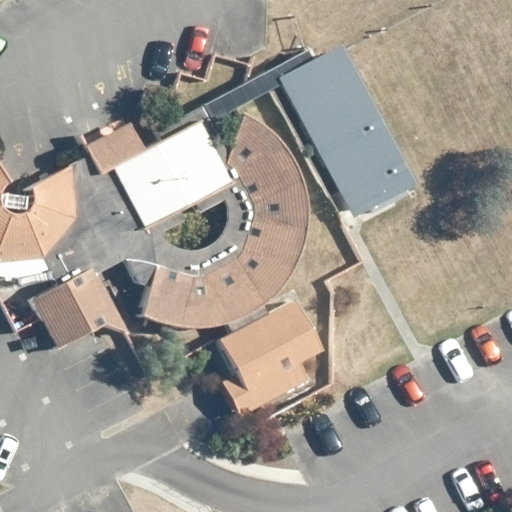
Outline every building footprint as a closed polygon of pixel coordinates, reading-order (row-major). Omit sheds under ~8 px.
[(375,165),(303,27),(233,63),(305,201),(375,165)] [(242,136),(204,93),(179,149),(196,168),(209,201),(203,226),(165,245),(126,248),(108,302),(178,324),(221,399),(292,358),(254,285),(269,256),(274,243),(276,192),(268,171),(242,136)] [(153,105),(78,140),(109,206),(184,170),(153,105)] [(0,241),(28,228),(34,196),(28,154),(0,166),(0,241)] [(82,302),(52,248),(0,276),(0,297),(20,335),(82,302)]
